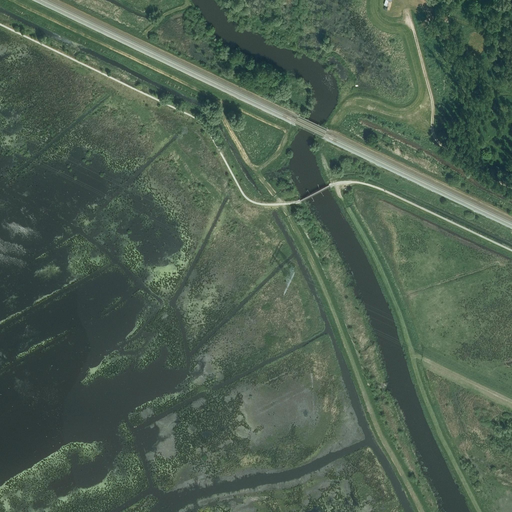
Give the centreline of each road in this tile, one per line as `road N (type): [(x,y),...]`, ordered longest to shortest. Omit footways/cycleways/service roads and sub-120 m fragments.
road 1 (track): [(479,511),(425,398),(390,291),(336,183)]
road 2 (track): [(403,0),(432,100),(432,135),(511,188)]
